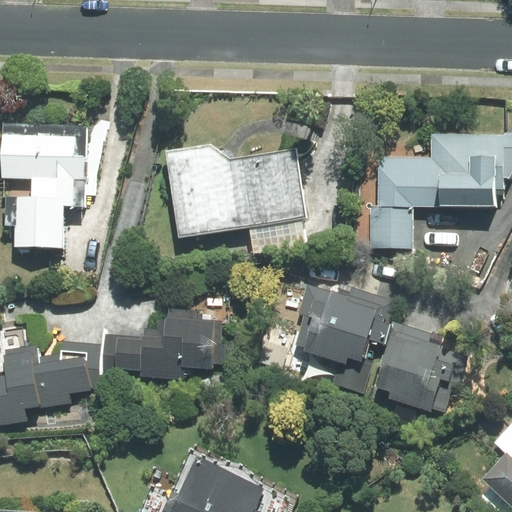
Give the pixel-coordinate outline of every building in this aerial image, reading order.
[(104,129),(5,126),(3,198),(21,199),(20,249),(64,250),(65,209),(85,209),(85,197),(102,198),(104,129)] [(511,180),(511,137),(434,135),(433,162),(375,160),(372,251),(413,252),(414,209),(499,212),(500,181),(511,180)] [(230,150),(174,156),(183,236),(253,228),(255,249),(309,242),(299,154),(232,162),(230,150)] [(432,335),(405,327),(386,321),(394,298),(353,285),(349,298),(308,285),(301,310),(319,316),(308,349),(343,360),(335,387),(384,402),(386,396),(437,412),(445,387),(459,391),(469,359),(429,346),(432,335)] [(49,350),(8,352),(7,379),(0,380),(0,427),(30,425),(28,412),(75,407),(74,397),(101,395),(102,371),(144,373),(144,380),(185,382),(186,369),(212,370),(215,318),(163,315),(162,332),(107,330),(106,344),(50,341),(49,350)] [(295,331),(270,324),(260,362),(285,369),(295,331)] [(494,489),(485,499),(498,511),(511,511),(511,427),(496,443),(510,458),(486,481),(494,489)] [(259,511),(267,494),(199,462),(181,501),(161,491),(150,511),(259,511)]
